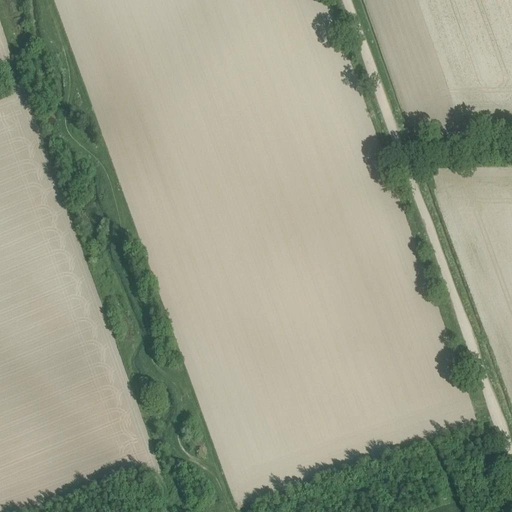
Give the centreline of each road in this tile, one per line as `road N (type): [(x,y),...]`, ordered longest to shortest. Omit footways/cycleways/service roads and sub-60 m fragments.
road 1 (track): [(350,0),(511,448)]
road 2 (track): [(219,511),(501,420)]
